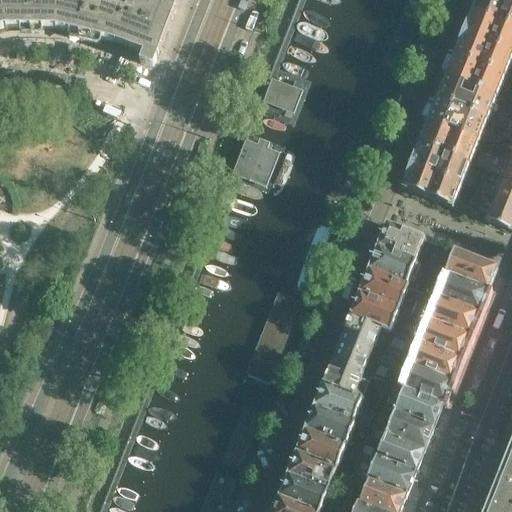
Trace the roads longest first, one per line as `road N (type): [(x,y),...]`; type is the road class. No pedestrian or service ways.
road 1 (residential): [(258,511),(461,0)]
road 2 (primary): [(163,111),(0,498)]
road 3 (primary): [(44,511),(204,128)]
road 4 (unclassified): [(444,511),(511,342)]
road 5 (residential): [(163,111),(45,78),(0,76)]
road 6 (primary): [(204,128),(254,0)]
